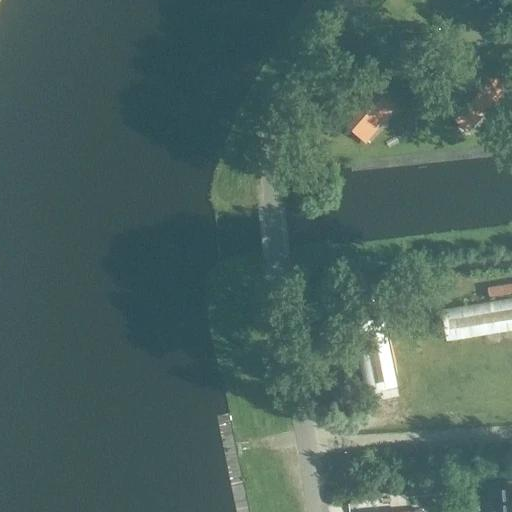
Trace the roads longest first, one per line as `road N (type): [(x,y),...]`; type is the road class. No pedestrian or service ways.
road 1 (unclassified): [(315,511),(267,166),(290,84),(347,0)]
road 2 (unknown): [(299,413),(511,405)]
